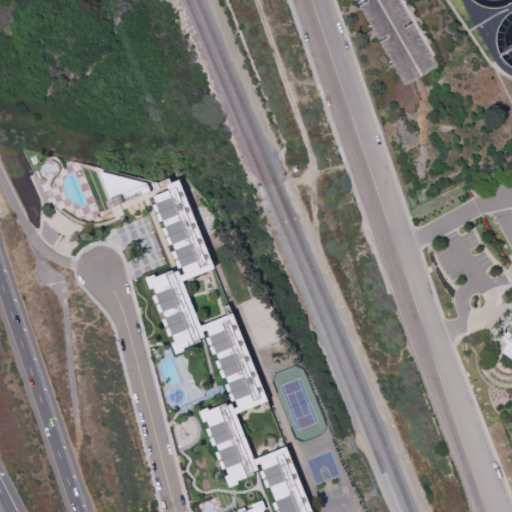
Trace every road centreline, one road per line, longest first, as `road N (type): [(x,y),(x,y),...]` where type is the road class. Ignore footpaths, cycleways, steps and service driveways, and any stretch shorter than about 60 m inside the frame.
road 1 (tertiary): [(311,0),(415,303)]
road 2 (primary): [(81,511),(0,271)]
road 3 (residential): [(101,271),(123,317),(178,511)]
road 4 (tertiary): [(415,303),(486,511)]
